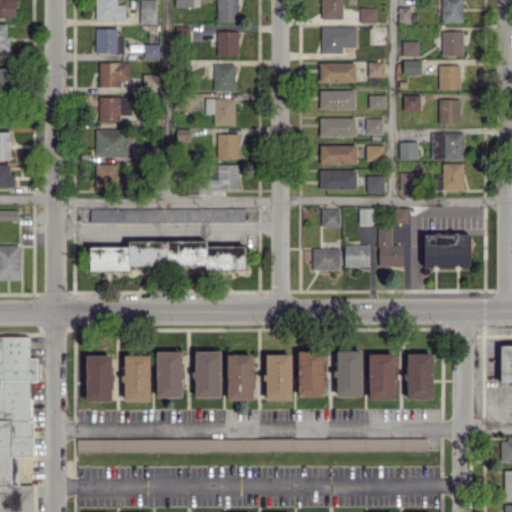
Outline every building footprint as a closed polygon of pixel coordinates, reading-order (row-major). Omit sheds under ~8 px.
[(0,0),(0,17),(15,17),(14,0),(0,0)] [(94,0),(95,19),(124,18),(123,4),(116,4),(115,0),(94,0)] [(154,0),(138,0),(139,23),(155,23),(154,0)] [(236,0),(215,0),(215,20),(237,20),(236,0)] [(340,0),(319,0),(320,18),(341,18),(340,0)] [(440,0),(441,22),(462,21),(461,0),(440,0)] [(358,22),(375,22),(375,7),(359,7),(358,22)] [(409,23),(409,7),(397,7),(397,22),(409,23)] [(354,46),(354,26),(320,25),(320,52),(341,53),(341,46),(354,46)] [(94,52),(123,53),(123,36),(115,36),(116,28),(95,27),(94,52)] [(216,55),(237,55),(237,30),(216,30),(216,55)] [(461,55),(462,30),(441,30),(440,54),(461,55)] [(418,40),(401,41),(401,56),(418,56),(418,40)] [(158,43),(142,44),(143,57),(158,57),(158,43)] [(420,60),(402,59),(402,73),(419,73),(420,60)] [(128,61),(97,62),(98,87),(119,86),(119,80),(129,80),(128,61)] [(383,76),(383,61),(366,61),(367,76),(383,76)] [(319,82),(354,81),(353,62),(318,62),(319,82)] [(234,64),(213,64),(213,90),(234,90),(234,64)] [(458,89),(459,65),(437,64),(437,89),(458,89)] [(157,88),(156,74),(141,75),(142,89),(157,88)] [(353,89),(318,90),(319,109),(353,108),(353,89)] [(384,108),(384,94),(367,94),(367,108),(384,108)] [(418,94),(401,94),(402,110),(419,110),(418,94)] [(119,121),(119,115),(130,115),(130,96),(97,96),(97,120),(119,121)] [(234,98),(204,97),(204,113),(212,113),(212,124),(233,125),(234,98)] [(437,123),(458,123),(458,98),(437,99),(437,123)] [(354,116),(318,117),(319,136),(354,136),(354,116)] [(365,134),(381,133),(381,117),(365,118),(365,134)] [(189,140),(189,128),(175,129),(175,141),(189,140)] [(94,156),(126,156),(127,129),(94,129),(94,156)] [(9,131),(0,131),(0,159),(11,159),(9,131)] [(462,158),(462,132),(430,132),(430,159),(462,158)] [(237,133),(215,133),(216,158),(238,158),(237,133)] [(416,159),(416,141),(398,141),(398,159),(416,159)] [(355,163),(354,144),(319,144),(319,163),(355,163)] [(383,145),(365,145),(365,160),(382,160),(383,145)] [(94,189),(124,189),(125,175),(116,174),(116,163),(95,163),(94,189)] [(462,163),(441,163),(441,174),(435,174),(434,189),(462,189),(462,163)] [(9,164),(0,164),(0,186),(14,186),(13,173),(9,173),(9,164)] [(237,188),(237,165),(209,165),(209,188),(237,188)] [(319,189),(355,188),(354,169),(319,170),(319,189)] [(416,172),(398,172),(398,189),(415,190),(416,172)] [(383,192),(383,175),(365,175),(365,192),(383,192)] [(89,208),(89,221),(243,220),(243,207),(89,208)] [(338,207),(320,208),(321,227),(339,226),(338,207)] [(372,207),(358,208),(358,224),(372,224),(372,207)] [(394,207),(393,222),(407,222),(407,208),(394,207)] [(0,209),(0,219),(17,219),(16,209),(0,209)] [(402,244),(390,244),(390,227),(377,227),(377,266),(402,266),(402,244)] [(422,233),(423,266),(460,265),(460,267),(469,267),(468,233),(422,233)] [(244,245),(205,246),(205,240),(127,241),(127,246),(88,246),(88,270),(128,270),(128,265),(204,265),(204,270),(244,270),(244,245)] [(19,244),(0,244),(0,279),(19,279),(19,244)] [(368,245),(344,244),(343,265),(368,266),(368,245)] [(338,248),(311,248),(312,269),(338,269),(338,248)] [(28,336),(0,335),(0,511),(32,511),(33,484),(18,484),(18,456),(30,455),(30,381),(36,381),(36,358),(28,358),(28,336)] [(511,344),(499,345),(499,381),(511,381),(511,344)] [(181,397),(181,350),(154,351),(155,397),(181,397)] [(219,396),(219,350),(193,351),(194,397),(219,396)] [(322,396),(323,351),(297,350),(296,396),(322,396)] [(335,350),(335,396),(360,396),(361,350),(335,350)] [(431,352),(405,353),(406,399),(431,399),(431,352)] [(252,400),(252,354),(226,353),(225,400),(252,400)] [(290,399),(289,353),(264,354),(264,400),(290,399)] [(393,353),(367,353),(368,400),(393,400),(393,353)] [(110,355),(85,354),(84,400),(109,400),(110,355)] [(149,400),(148,354),(122,355),(123,400),(149,400)] [(500,461),(511,461),(511,435),(499,436),(500,461)] [(75,439),(75,451),(425,450),(425,438),(75,439)] [(511,499),(511,469),(503,469),(503,499),(511,499)]
